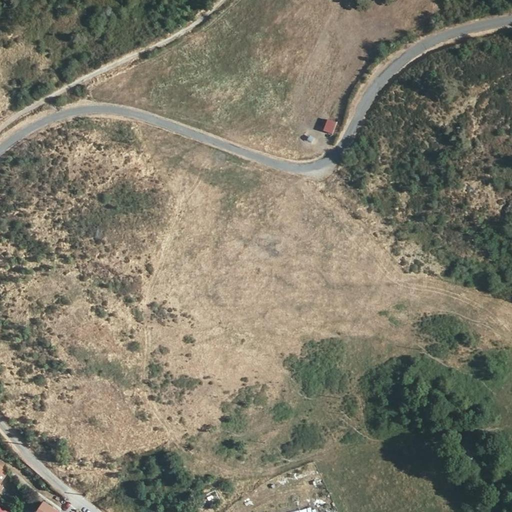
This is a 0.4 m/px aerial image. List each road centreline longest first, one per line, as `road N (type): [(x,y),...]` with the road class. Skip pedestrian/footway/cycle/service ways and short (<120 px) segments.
road 1 (residential): [(511,21),(450,34),(402,65),(332,164),(300,167),(107,108),(62,116),(0,155)]
road 2 (track): [(0,136),(220,0)]
road 3 (unclassified): [(98,511),(31,457),(0,419)]
